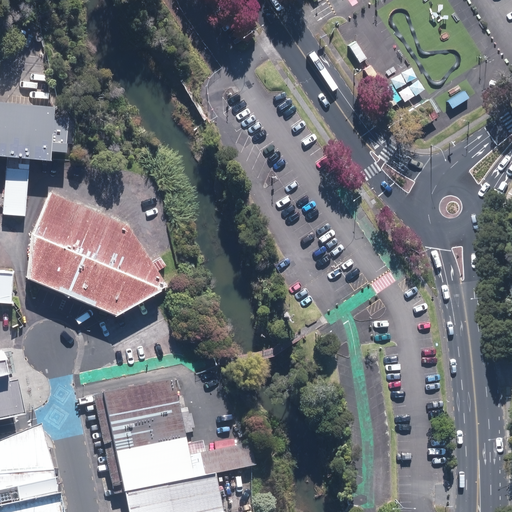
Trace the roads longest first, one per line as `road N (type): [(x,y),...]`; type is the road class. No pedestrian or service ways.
road 1 (primary): [(478,511),(464,295)]
road 2 (secondary): [(265,0),(359,136)]
